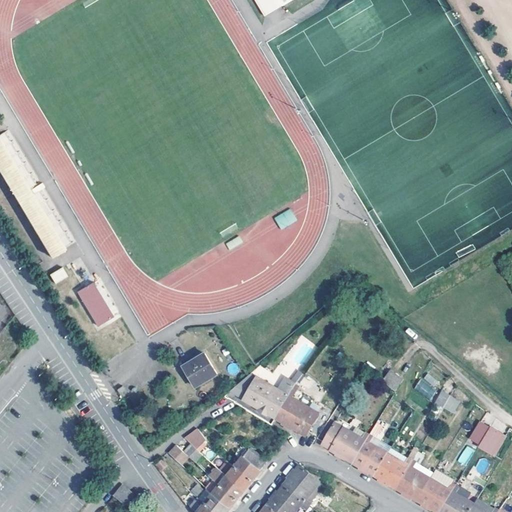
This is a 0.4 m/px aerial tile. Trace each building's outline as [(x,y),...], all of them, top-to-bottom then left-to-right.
[(255,0),(265,16),(292,0),(255,0)] [(0,136),(0,181),(47,260),(72,246),(5,133),(0,136)] [(280,229),(297,221),(290,208),(274,217),(280,229)] [(77,262),(66,267),(81,290),(91,284),(77,262)] [(55,284),(68,277),(63,267),(50,274),(55,284)] [(215,378),(204,357),(181,371),(194,391),(215,378)] [(406,379),(394,369),(385,381),(398,391),(406,379)] [(282,391),(252,373),(232,391),(262,408),(261,411),(270,416),(272,414),(279,418),(295,391),(297,387),(299,384),(296,382),(289,378),(282,391)] [(435,387),(439,382),(428,373),(424,378),(435,387)] [(301,376),(296,382),(299,384),(304,378),(301,376)] [(421,378),(414,388),(430,400),(437,390),(421,378)] [(464,401),(463,400),(454,394),(446,389),(439,401),(447,406),(455,411),(457,412),(464,401)] [(295,391),(279,418),(286,423),(285,425),(289,427),(294,430),(295,428),(309,436),(321,414),(296,398),(299,393),(295,391)] [(494,427),(484,421),(474,438),(484,444),(491,432),(494,427)] [(371,435),(355,463),(363,467),(362,470),(366,472),(371,475),(372,472),(377,475),(390,453),(372,443),(375,437),(379,439),(385,425),(379,422),(371,435)] [(348,458),(355,463),(371,435),(368,433),(364,439),(338,423),(326,443),(335,448),(333,451),(336,452),(339,454),(340,458),(343,459),(346,461),(348,458)] [(484,444),(479,451),(494,460),(505,441),(491,432),(484,444)] [(390,453),(393,447),(379,439),(375,437),(372,443),(390,453)] [(193,443),(185,452),(191,457),(197,462),(205,453),(193,443)] [(191,457),(185,452),(177,444),(170,452),(185,466),(191,457)] [(465,466),(474,450),(467,445),(457,461),(465,466)] [(411,458),(393,447),(390,453),(408,464),(411,458)] [(238,462),(236,464),(255,481),(262,473),(270,462),(253,449),(241,464),(238,462)] [(399,488),(415,460),(411,458),(408,464),(390,453),(377,475),(381,478),(380,480),(384,483),(390,486),(391,484),(399,488)] [(236,464),(231,460),(223,469),(231,475),(237,468),(235,466),(236,464)] [(415,460),(399,488),(406,492),(404,495),(410,498),(415,501),(417,499),(420,501),(433,479),(416,469),(419,463),(415,460)] [(255,481),(236,464),(235,466),(237,468),(231,475),(248,490),(250,487),(255,481)] [(214,476),(218,480),(222,484),(240,499),(246,492),(248,490),(231,475),(223,469),(221,467),(214,476)] [(287,486),(311,506),(314,503),(309,498),(322,482),(303,467),(298,472),(296,470),(293,474),(290,478),(292,480),(287,486)] [(433,479),(420,501),(425,504),(424,506),(429,509),(434,511),(435,509),(439,511),(443,511),(458,486),(454,484),(451,489),(433,479)] [(222,484),(218,480),(209,489),(232,509),(234,506),(240,499),(222,484)] [(327,487),(322,482),(309,498),(314,503),(327,487)] [(143,499),(126,485),(116,497),(133,511),(143,499)] [(232,509),(209,489),(207,491),(200,485),(194,492),(202,498),(206,501),(218,511),(229,511),(231,510),(232,509)] [(311,506),(287,486),(281,493),(279,492),(276,495),(272,499),(274,501),(271,506),(278,511),(297,511),(303,505),(308,510),(311,506)] [(458,486),(443,511),(471,511),(480,499),(458,486)] [(202,498),(194,492),(188,499),(195,504),(193,507),(200,511),(218,511),(206,501),(204,504),(206,506),(203,509),(197,503),(202,498)] [(480,499),(471,511),(501,511),(502,511),(480,499)]
